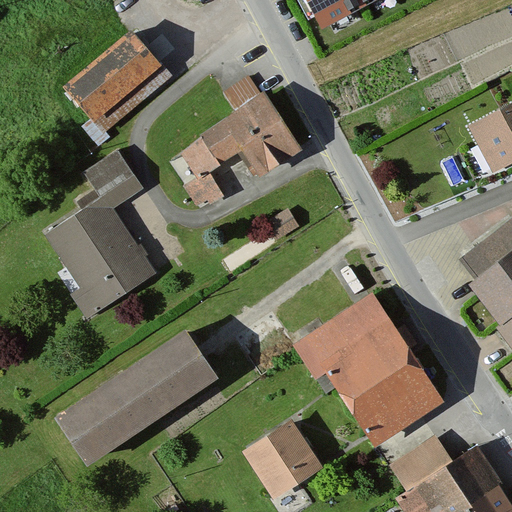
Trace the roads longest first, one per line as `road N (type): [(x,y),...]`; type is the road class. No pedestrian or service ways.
road 1 (unclassified): [(256,0),(388,241)]
road 2 (residential): [(388,241),(511,435)]
